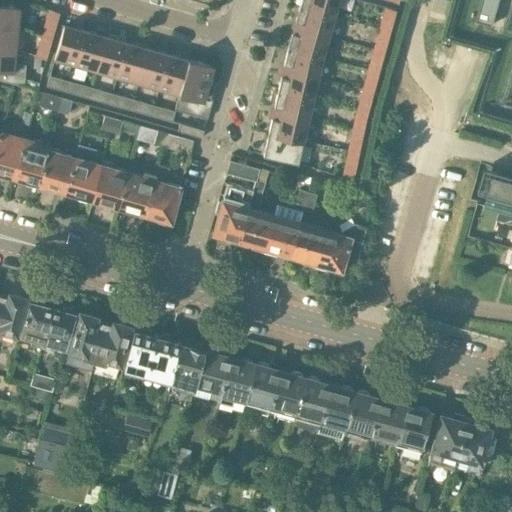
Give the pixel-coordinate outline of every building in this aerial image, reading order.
[(338,0),(300,0),(299,5),(334,15),(338,0)] [(480,0),(474,23),(491,28),(498,0),(480,0)] [(0,28),(17,30),(19,5),(0,3),(0,28)] [(328,35),(334,15),(299,5),(293,26),(328,35)] [(382,18),(392,21),(395,9),(385,7),(382,18)] [(46,19),(56,22),(59,11),(49,8),(46,19)] [(85,30),(64,24),(54,59),(75,65),(85,30)] [(287,47),(322,56),(328,35),(293,26),(287,47)] [(0,47),(15,49),(17,30),(0,28),(0,47)] [(376,40),(386,43),(389,31),(379,28),(376,40)] [(87,68),(96,71),(106,36),(85,30),(75,65),(72,76),(84,80),(87,68)] [(38,46),(48,49),(51,37),(41,34),(38,46)] [(106,36),(96,71),(117,77),(127,42),(106,36)] [(127,42),(117,77),(138,83),(148,48),(127,42)] [(14,62),(15,49),(0,47),(0,78),(17,84),(17,83),(36,89),(39,81),(25,77),(26,63),(14,62)] [(318,76),(322,56),(287,47),(282,68),(318,76)] [(148,48),(138,83),(158,88),(168,54),(148,48)] [(168,54),(158,88),(179,94),(188,59),(168,54)] [(378,69),(381,59),(371,57),(368,67),(378,69)] [(175,109),(207,118),(212,100),(208,99),(213,81),(207,79),(211,64),(189,58),(188,59),(179,94),(175,109)] [(378,69),(368,67),(365,80),(375,83),(378,69)] [(313,98),(318,76),(282,68),(278,90),(313,98)] [(49,75),(46,86),(58,89),(61,78),(49,75)] [(80,83),(77,94),(89,97),(92,87),(80,83)] [(92,87),(89,97),(100,101),(103,90),(92,87)] [(357,108),(367,110),(372,91),(362,88),(357,108)] [(308,119),(313,98),(278,90),(273,111),(308,119)] [(133,98),(122,95),(119,106),(130,109),(133,98)] [(68,113),(72,99),(62,96),(58,110),(68,113)] [(142,112),(145,102),(133,98),(130,109),(142,112)] [(172,121),(175,110),(163,107),(160,118),(172,121)] [(353,120),(363,122),(367,110),(357,108),(353,120)] [(21,123),(28,125),(31,114),(24,111),(21,123)] [(303,141),(308,119),(273,111),(268,133),(303,141)] [(100,128),(110,130),(113,117),(104,114),(100,128)] [(122,120),(113,117),(110,130),(119,133),(122,120)] [(180,122),(178,130),(202,136),(204,129),(180,122)] [(4,173),(15,176),(27,135),(2,128),(1,131),(0,136),(0,176),(4,174),(4,173)] [(157,129),(154,143),(163,145),(167,132),(157,129)] [(189,153),(193,140),(167,132),(163,145),(189,153)] [(298,162),(303,141),(268,133),(263,154),(298,162)] [(51,142),(27,135),(15,176),(25,178),(24,180),(27,184),(32,186),(36,183),(36,182),(39,182),(49,147),(51,142)] [(347,150),(358,152),(360,140),(350,138),(347,150)] [(79,143),(77,150),(65,190),(78,193),(77,195),(79,198),(86,200),(90,198),(90,197),(91,197),(101,161),(102,158),(104,150),(79,143)] [(65,151),(49,147),(39,182),(41,183),(41,184),(43,188),(49,190),(53,188),(53,187),(65,190),(77,150),(66,147),(65,151)] [(131,157),(128,169),(117,205),(120,206),(120,207),(122,210),(128,212),(132,210),(132,209),(144,212),(157,165),(131,157)] [(116,204),(117,205),(128,169),(114,165),(115,161),(102,158),(101,161),(91,197),(104,201),(104,202),(106,206),(112,208),(116,206),(116,204)] [(260,168),(230,159),(226,172),(256,180),(257,177),(260,168)] [(169,219),(171,220),(181,184),(166,180),(170,167),(158,164),(157,165),(144,212),(156,216),(156,217),(158,221),(165,223),(168,221),(169,219)] [(345,165),(342,177),(353,179),(355,167),(345,165)] [(286,175),(311,183),(312,177),(287,169),(286,175)] [(261,194),(265,179),(257,177),(256,180),(253,189),(253,192),(261,194)] [(375,179),(361,178),(360,192),(374,193),(375,179)] [(239,239),(249,205),(253,192),(253,189),(228,182),(213,232),(217,233),(216,235),(228,238),(228,236),(239,239)] [(304,205),(308,191),(299,189),(295,203),(304,205)] [(304,205),(312,208),(316,194),(308,191),(304,205)] [(262,246),(265,247),(275,213),(259,208),(261,194),(253,192),(249,205),(239,239),(250,242),(249,244),(250,247),(258,249),(261,247),(262,246)] [(277,204),(275,213),(265,247),(266,247),(266,249),(267,252),(276,254),(279,253),(279,251),(290,254),(300,220),(303,211),(277,204)] [(316,262),(326,227),(300,220),(290,254),(301,257),(300,259),(302,262),(310,264),(313,262),(313,261),(316,262)] [(340,232),(326,227),(316,262),(318,262),(318,264),(319,267),(327,269),(330,267),(330,266),(342,269),(345,258),(357,262),(366,225),(355,222),(341,229),(340,232)] [(10,295),(1,293),(0,296),(0,333),(4,334),(5,329),(17,333),(26,298),(23,297),(22,295),(16,293),(13,294),(10,294),(10,295)] [(45,303),(44,303),(42,299),(35,297),(32,300),(30,299),(20,338),(42,345),(53,307),(53,306),(51,305),(50,306),(45,305),(45,303)] [(53,306),(53,307),(42,345),(66,351),(77,312),(76,312),(74,307),(67,306),(64,309),(61,308),(61,309),(55,308),(56,306),(53,306)] [(94,359),(104,321),(97,319),(97,318),(94,317),(92,314),(86,313),(84,314),(80,313),(71,347),(69,347),(65,360),(91,367),(94,359)] [(104,321),(94,359),(106,362),(107,357),(121,361),(131,327),(128,326),(126,324),(120,322),(117,323),(114,322),(113,324),(104,321)] [(124,365),(170,377),(180,340),(175,339),(175,338),(174,334),(166,332),(162,335),(156,334),(154,329),(147,327),(143,330),(135,328),(124,365)] [(195,345),(180,340),(170,377),(196,384),(207,348),(204,345),(199,343),(195,345)] [(195,388),(220,395),(231,354),(225,353),(222,350),(216,348),(212,349),(207,348),(196,384),(195,388)] [(245,358),(231,354),(220,395),(245,401),(256,361),(254,358),(249,357),(245,358)] [(245,401),(270,408),(281,368),(274,366),(271,363),(265,362),(261,363),(257,362),(256,361),(245,401)] [(294,372),(281,368),(270,408),(295,415),(306,375),(304,372),(298,371),(294,372)] [(307,375),(306,375),(295,415),(320,422),(331,382),(322,379),(319,377),(314,375),(310,376),(307,375)] [(343,385),(331,382),(320,422),(345,429),(356,389),(355,389),(353,386),(346,384),(343,385)] [(360,390),(356,389),(345,429),(370,436),(382,396),(371,393),(369,390),(363,389),(360,390)] [(393,399),(382,396),(370,436),(395,443),(407,403),(405,402),(402,399),(397,398),(393,399)] [(418,406),(407,403),(395,443),(422,450),(433,410),(430,409),(428,406),(422,405),(418,406)] [(457,455),(468,416),(455,412),(454,416),(442,413),(429,459),(431,459),(433,454),(443,457),(444,452),(457,455)] [(127,414),(124,428),(148,434),(152,420),(127,414)] [(481,419),(468,416),(457,455),(469,459),(468,464),(478,467),(476,472),(479,473),(483,460),(488,461),(495,436),(490,434),(492,427),(480,423),(481,419)] [(44,467),(54,470),(62,472),(69,446),(51,441),(44,467)] [(187,463),(191,450),(179,447),(175,459),(187,463)] [(27,460),(17,458),(15,464),(25,466),(27,460)] [(20,485),(33,489),(39,468),(26,465),(20,485)] [(51,472),(39,468),(33,489),(46,493),(51,472)] [(51,472),(46,493),(58,496),(64,476),(51,472)] [(71,500),(77,479),(64,476),(58,496),(71,500)] [(71,500),(84,503),(90,483),(77,479),(71,500)] [(160,483),(158,493),(171,496),(174,487),(160,483)] [(299,487),(288,484),(286,494),(296,496),(299,487)] [(168,511),(170,505),(160,502),(157,511),(168,511)]
